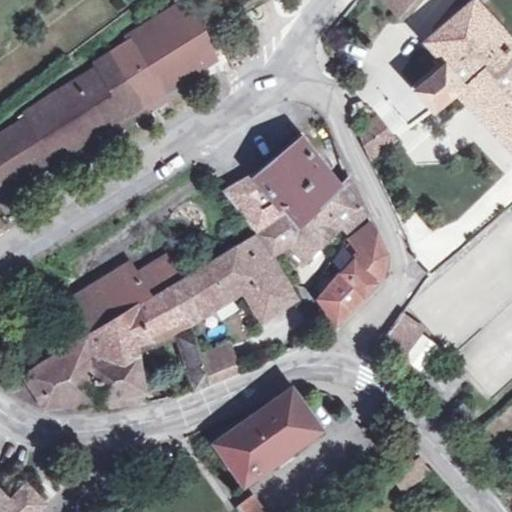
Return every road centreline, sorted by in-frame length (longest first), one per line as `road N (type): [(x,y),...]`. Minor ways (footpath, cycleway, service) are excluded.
road 1 (tertiary): [(343,360),(299,366),(104,437),(34,423),(0,406)]
road 2 (residential): [(343,360),(398,283),(396,241),(339,105),(288,70)]
road 3 (unclassified): [(0,249),(288,70)]
road 4 (tertiary): [(490,511),(364,368),(343,360)]
